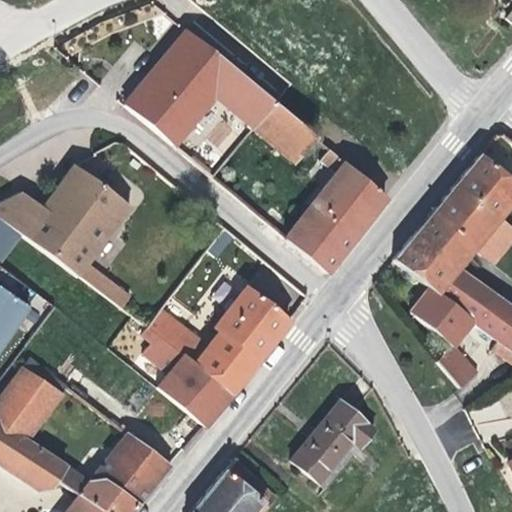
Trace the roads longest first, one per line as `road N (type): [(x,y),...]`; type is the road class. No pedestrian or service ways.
road 1 (residential): [(47,128),(82,118),(115,122),(330,297)]
road 2 (tertiary): [(162,511),(330,297)]
road 3 (residential): [(330,297),(413,416),(461,511)]
road 4 (tertiary): [(330,297),(487,106)]
road 5 (residential): [(382,0),(462,92),(487,106)]
